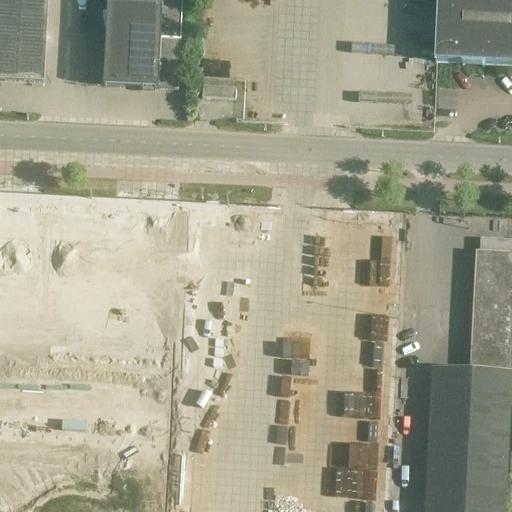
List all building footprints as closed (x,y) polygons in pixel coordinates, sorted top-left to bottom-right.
[(0,0),(0,82),(44,85),(48,0),(0,0)] [(108,0),(104,88),(178,92),(183,0),(108,0)] [(511,0),(438,0),(435,64),(511,68),(511,0)] [(235,102),(236,90),(203,89),(202,101),(235,102)] [(185,231),(225,233),(226,209),(186,207),(185,231)] [(511,256),(476,254),(472,337),(470,373),(432,371),(425,511),(505,511),(511,381),(511,256)] [(307,340),(307,365),(389,365),(389,340),(307,340)] [(209,366),(209,353),(188,353),(188,366),(209,366)] [(0,381),(10,381),(9,370),(0,370),(0,381)] [(79,372),(79,387),(103,387),(103,373),(79,372)] [(122,376),(122,400),(146,400),(146,377),(122,376)]
